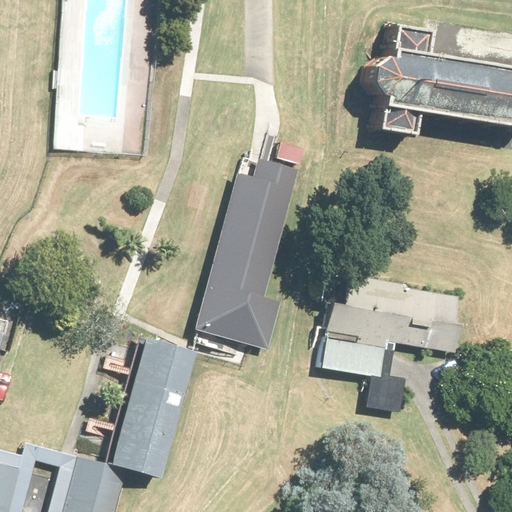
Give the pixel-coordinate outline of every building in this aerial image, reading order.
[(511,67),(396,47),(386,105),(511,127),(511,67)] [(239,172),(198,329),(264,346),(276,300),(263,297),(296,169),(260,159),(255,177),(239,172)] [(200,278),(190,262),(156,283),(166,299),(200,278)] [(458,302),(337,281),(320,376),(401,390),(407,352),(449,359),(458,302)] [(192,350),(142,337),(107,469),(157,482),(192,350)] [(17,460),(0,455),(0,511),(119,511),(129,477),(20,447),(17,460)]
